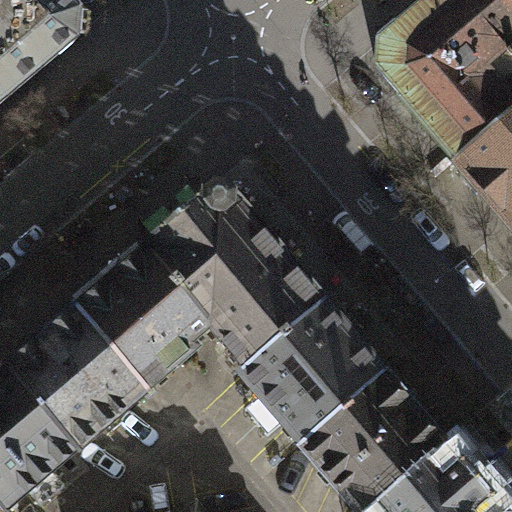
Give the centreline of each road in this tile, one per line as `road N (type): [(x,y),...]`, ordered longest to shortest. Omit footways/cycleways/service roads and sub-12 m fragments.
road 1 (residential): [(228,40),(511,368)]
road 2 (residential): [(228,40),(0,234)]
